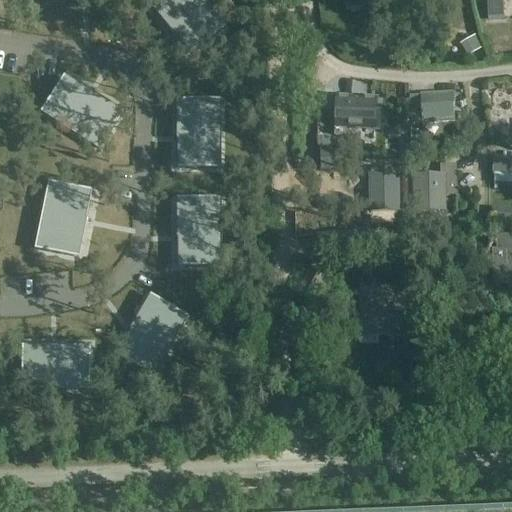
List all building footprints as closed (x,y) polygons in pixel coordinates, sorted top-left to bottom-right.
[(224,28),(200,0),(153,0),(153,1),(194,52),(224,28)] [(342,0),(343,3),(345,2),(347,11),(362,7),(360,0),(342,0)] [(500,0),(486,0),(488,22),(502,22),(500,0)] [(468,58),(482,49),(475,38),(461,47),(468,58)] [(43,114),(99,150),(120,118),(64,82),(43,114)] [(452,93),(419,95),(419,97),(421,124),(421,126),(454,124),(453,117),(452,97),(452,93)] [(337,100),(335,137),(346,138),(346,130),(379,132),(380,114),(377,114),(377,102),(337,100)] [(183,103),(182,169),(220,169),(220,103),(183,103)] [(342,152),(322,153),(322,168),(343,167),(342,152)] [(511,160),(493,159),(492,175),(511,176),(511,160)] [(425,190),(415,190),(416,213),(425,213),(426,204),(446,203),(446,199),(446,197),(458,197),(457,166),(441,167),(440,179),(425,180),(425,190)] [(393,213),(391,172),(363,173),(365,214),(393,213)] [(331,184),(331,173),(321,173),(321,184),(331,184)] [(51,186),(37,251),(74,258),(87,193),(51,186)] [(183,268),(221,267),(220,201),(183,202),(183,268)] [(369,233),(318,237),(319,255),(371,251),(369,233)] [(499,254),(495,254),(495,286),(510,286),(510,289),(511,290),(511,239),(499,240),(499,254)] [(297,291),(296,292),(299,294),(318,305),(332,280),(311,268),(297,291)] [(365,319),(365,329),(374,329),(374,336),(379,336),(405,337),(405,325),(435,325),(435,308),(405,308),(406,300),(386,300),(386,292),(366,292),(365,318),(365,319)] [(154,377),(188,320),(155,301),(122,358),(154,377)] [(384,375),(407,376),(410,342),(386,342),(384,375)] [(24,352),(23,390),(90,391),(90,353),(24,352)] [(447,366),(427,363),(422,386),(443,388),(447,366)]
